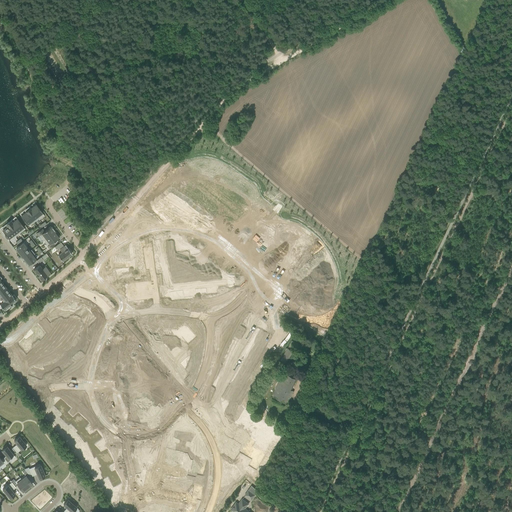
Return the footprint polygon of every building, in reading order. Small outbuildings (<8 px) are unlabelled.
[(49,65),(46,65),(47,70),(45,71),(47,77),(54,74),(52,69),(50,69),(49,65)] [(193,168),(211,169),(216,169),(217,162),(217,161),(217,160),(217,159),(212,159),(212,164),(196,163),(196,168),(193,168)] [(193,168),(193,173),(206,174),(206,178),(211,179),(211,172),(211,171),(211,170),(211,169),(193,168)] [(219,178),(219,179),(220,179),(220,180),(224,180),(238,181),(239,175),(225,175),(225,170),(220,169),(220,177),(219,177),(220,177),(220,178),(219,178)] [(194,188),(210,189),(211,181),(211,182),(211,181),(211,180),(211,179),(206,178),(194,178),(194,183),(204,184),(204,188),(194,188)] [(219,188),(219,189),(237,190),(237,185),(224,185),(224,180),(220,180),(219,187),(219,188)] [(194,188),(193,193),(203,194),(203,199),(210,199),(210,191),(210,190),(210,189),(194,188)] [(216,198),(216,199),(221,200),(221,194),(236,195),(237,190),(219,189),(217,189),(216,197),(216,198)] [(192,198),(192,203),(198,204),(198,209),(207,210),(207,205),(207,202),(200,202),(201,199),(192,198)] [(31,208),(39,220),(44,216),(36,205),(31,208)] [(26,212),(34,222),(38,219),(39,220),(31,208),(26,212)] [(29,226),(34,222),(26,212),(21,216),(29,226)] [(12,223),(20,233),(25,229),(17,219),(12,223),(12,222),(12,223)] [(7,226),(16,238),(16,237),(15,236),(20,233),(12,223),(7,226)] [(11,241),(16,238),(7,226),(7,227),(2,230),(11,241)] [(40,235),(43,240),(55,232),(51,226),(44,231),(42,229),(37,233),(39,236),(40,235)] [(52,242),(59,238),(55,232),(43,240),(47,246),(49,249),(54,245),(52,242)] [(312,232),(308,235),(314,242),(318,239),(312,232)] [(181,234),(174,235),(176,246),(182,246),(183,250),(186,250),(185,244),(182,244),(181,234)] [(308,235),(305,238),(311,245),(314,242),(308,235)] [(305,238),(301,241),(307,248),(311,245),(305,238)] [(204,240),(198,241),(199,251),(204,250),(205,252),(208,252),(208,246),(204,246),(204,240)] [(193,248),(190,248),(190,254),(194,254),(193,251),(199,251),(198,241),(192,241),(193,248)] [(301,241),(297,244),(303,251),(307,248),(301,241)] [(16,248),(19,253),(27,247),(24,242),(16,248)] [(297,244),(293,247),(299,254),(303,251),(297,244)] [(58,255),(62,261),(72,254),(71,252),(72,252),(69,248),(68,249),(65,245),(59,249),(62,252),(58,255)] [(19,253),(22,257),(30,250),(27,247),(19,253)] [(293,247),(290,250),(296,257),(299,254),(293,247)] [(325,247),(321,250),(327,258),(331,255),(325,247)] [(229,248),(219,250),(220,256),(223,256),(223,259),(221,259),(221,263),(227,262),(227,259),(230,258),(230,255),(229,248)] [(22,257),(25,261),(34,254),(31,250),(30,250),(22,257)] [(290,250),(286,253),(292,260),(296,257),(290,250)] [(321,250),(317,253),(323,261),(327,258),(321,250)] [(286,253),(282,256),(288,263),(292,260),(286,253)] [(317,253),(313,256),(319,264),(323,261),(317,253)] [(34,254),(25,261),(28,265),(36,260),(33,256),(34,254)] [(282,256),(278,259),(284,267),(288,263),(282,256)] [(313,256),(309,259),(316,267),(319,264),(313,256)] [(115,257),(109,258),(110,268),(115,267),(116,269),(119,269),(118,263),(115,263),(115,257)] [(109,261),(99,262),(100,268),(110,267),(110,268),(109,258),(108,258),(109,261)] [(309,259),(306,262),(312,270),(316,267),(309,259)] [(306,262),(302,265),(308,273),(312,270),(306,262)] [(45,276),(49,273),(45,267),(42,269),(39,265),(34,270),(36,273),(39,277),(41,279),(42,278),(43,279),(46,277),(45,276)] [(302,265),(298,268),(304,276),(308,273),(302,265)] [(298,268),(294,271),(301,279),(304,276),(298,268)] [(294,271),(291,274),(297,282),(301,279),(294,271)] [(0,297),(3,301),(0,303),(0,304),(4,309),(9,305),(9,306),(13,303),(12,303),(16,300),(11,294),(11,295),(0,280),(0,279),(0,297)] [(110,284),(102,285),(103,292),(115,290),(114,284),(116,284),(116,280),(110,281),(110,284)] [(217,283),(211,284),(212,294),(218,293),(217,286),(221,286),(220,280),(216,280),(217,283)] [(194,285),(188,286),(190,296),(195,296),(195,289),(198,288),(197,282),(193,283),(194,285)] [(205,282),(202,282),(203,288),(206,288),(206,294),(212,294),(211,284),(206,284),(205,282)] [(182,284),(179,285),(180,291),(183,290),(184,297),(189,296),(190,296),(188,286),(183,287),(182,284)] [(249,313),(242,325),(247,328),(246,330),(249,332),(252,326),(249,325),(254,316),(249,313)] [(261,321),(258,326),(261,328),(262,326),(267,329),(273,320),(267,317),(264,323),(261,321)] [(273,320),(267,329),(272,332),(271,334),(274,336),(277,330),(274,329),(277,323),(273,320)] [(184,324),(177,331),(181,336),(183,333),(188,329),(184,324)] [(145,325),(140,329),(148,338),(153,334),(145,325)] [(183,333),(181,336),(184,333),(190,341),(195,337),(188,329),(189,329),(188,329),(183,333)] [(232,342),(231,342),(241,347),(243,342),(245,344),(247,341),(242,337),(240,340),(235,337),(232,342)] [(299,351),(295,348),(293,347),(296,342),(292,340),(287,349),(287,348),(281,360),(288,364),(291,359),(294,360),(299,351)] [(231,342),(228,347),(234,350),(233,353),(238,356),(240,353),(238,352),(241,347),(231,342)] [(158,343),(151,349),(155,353),(159,350),(161,352),(164,349),(166,348),(163,345),(161,347),(158,343)] [(161,352),(157,355),(160,359),(167,353),(164,349),(161,352)] [(167,353),(160,359),(163,362),(170,356),(167,353)] [(170,356),(163,362),(166,365),(172,359),(170,356)] [(225,357),(221,362),(233,369),(236,364),(238,365),(240,362),(235,359),(233,362),(225,357)] [(172,359),(166,365),(168,368),(175,362),(172,359)] [(175,362),(168,368),(171,372),(178,366),(175,362)] [(178,366),(171,372),(174,375),(178,372),(181,369),(178,366)] [(180,374),(176,378),(180,382),(187,376),(183,372),(185,370),(183,367),(181,369),(178,372),(180,374)] [(283,373),(275,389),(280,391),(277,398),(285,402),(296,379),(283,373)] [(219,374),(216,380),(224,385),(227,380),(229,381),(231,378),(226,375),(224,378),(219,374)] [(216,380),(213,385),(218,388),(217,391),(222,394),(224,391),(221,390),(224,385),(216,380)] [(214,399),(211,405),(220,411),(224,405),(214,399)] [(228,427),(224,433),(229,436),(235,427),(230,424),(231,422),(228,421),(225,426),(228,427)] [(269,423),(267,427),(275,433),(281,436),(283,431),(269,423)] [(235,427),(229,436),(234,439),(238,433),(241,435),(244,430),(241,428),(240,430),(235,427)] [(16,445),(13,447),(17,453),(26,445),(22,440),(19,437),(19,436),(16,439),(14,441),(17,444),(16,445)] [(247,439),(240,451),(246,454),(253,443),(247,439)] [(4,448),(2,450),(6,456),(4,458),(7,462),(15,457),(9,450),(6,446),(4,448)] [(255,457),(250,465),(256,468),(263,457),(257,454),(259,451),(256,450),(252,455),(255,457)] [(40,464),(29,469),(32,476),(36,474),(37,474),(39,478),(45,476),(40,464)] [(25,475),(20,479),(28,488),(32,484),(25,475)] [(20,478),(15,482),(23,491),(28,488),(20,479),(20,478)] [(12,482),(2,489),(7,495),(6,495),(8,498),(9,498),(10,498),(12,496),(15,494),(12,490),(13,489),(13,490),(16,487),(12,483),(12,482)] [(248,490),(244,495),(251,500),(251,499),(255,494),(248,490)] [(236,502),(234,504),(231,508),(236,511),(249,511),(245,509),(248,504),(242,499),(239,504),(236,502)] [(68,500),(63,505),(67,508),(66,509),(63,511),(74,511),(78,509),(68,500)]
